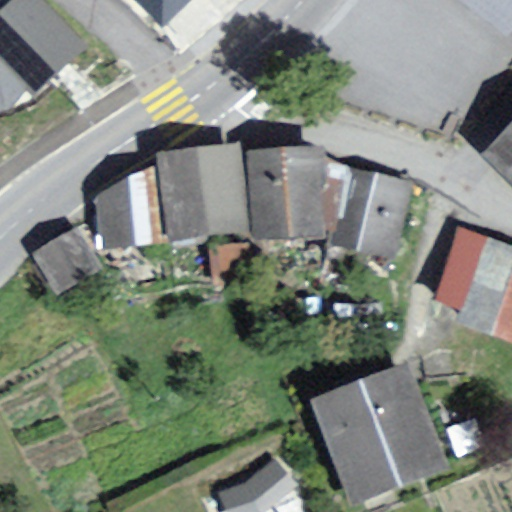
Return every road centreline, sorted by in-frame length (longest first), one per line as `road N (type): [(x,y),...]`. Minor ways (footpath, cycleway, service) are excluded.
road 1 (residential): [(224,74),(511,245)]
road 2 (secondary): [(224,74),(168,119),(57,186),(0,235)]
